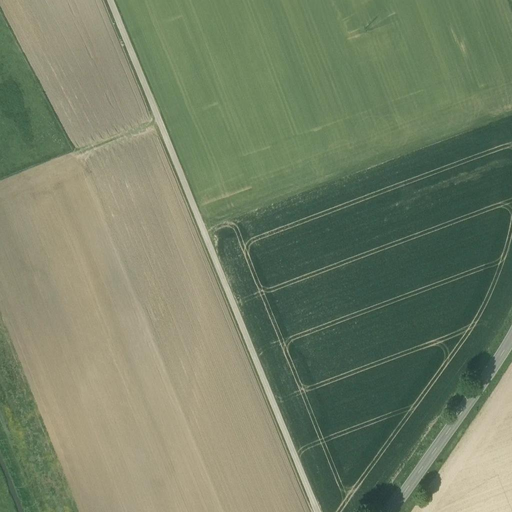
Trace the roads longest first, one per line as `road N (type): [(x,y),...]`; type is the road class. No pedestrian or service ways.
road 1 (residential): [(110,0),(316,511)]
road 2 (secondary): [(389,511),(511,333)]
